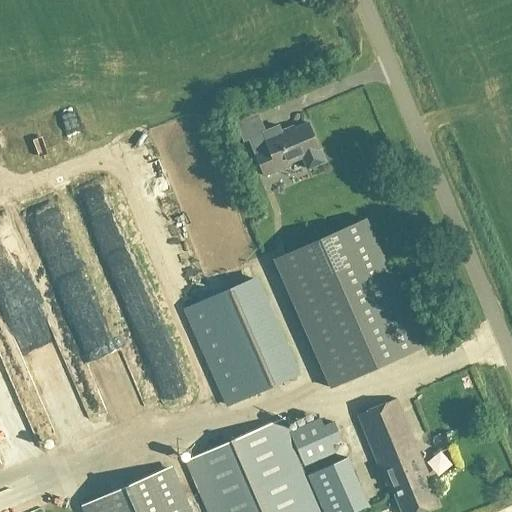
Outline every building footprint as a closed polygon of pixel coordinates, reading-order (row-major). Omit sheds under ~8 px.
[(278,127),(248,139),(265,177),(290,166),(289,164),(302,159),(307,170),(323,163),(319,152),(307,124),(281,134),(278,127)] [(176,375),(100,186),(69,198),(102,283),(110,280),(152,384),(176,375)] [(330,388),(422,348),(365,220),(273,260),(330,388)] [(170,238),(155,242),(163,273),(177,269),(170,238)] [(12,282),(0,285),(0,301),(3,313),(24,308),(11,259),(6,260),(12,282)] [(255,279),(183,310),(227,407),(296,376),(255,279)] [(77,341),(81,353),(110,343),(92,287),(77,291),(92,336),(77,341)] [(49,438),(83,426),(49,326),(15,337),(49,438)] [(0,376),(0,462),(34,452),(8,374),(0,376)] [(426,474),(397,400),(357,416),(388,491),(391,490),(400,511),(418,511),(435,505),(423,476),(426,474)] [(280,421),(186,462),(207,511),(186,511),(168,470),(85,506),(87,511),(319,511),(301,468),(333,454),(337,462),(349,457),(334,422),(324,427),(320,419),(286,434),(280,421)]
